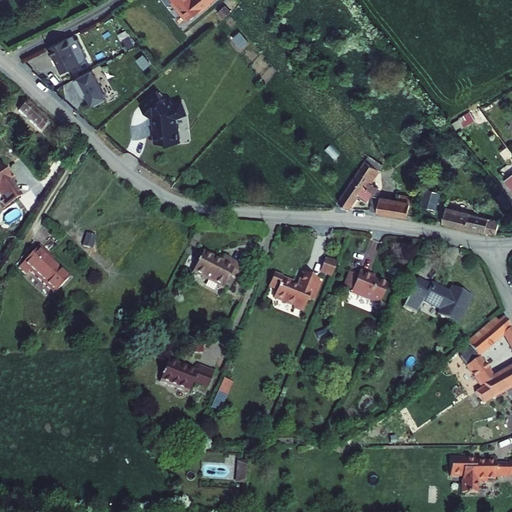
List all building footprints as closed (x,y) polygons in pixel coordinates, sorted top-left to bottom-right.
[(171,0),(180,11),(182,9),(188,17),(198,8),(199,9),(205,5),(204,4),(208,0),(171,0)] [(68,39),(49,48),(62,74),(81,65),(68,39)] [(94,106),(108,98),(92,71),(79,78),(75,80),(83,95),(87,93),(94,106)] [(0,99),(9,89),(0,82),(0,99)] [(156,89),(140,103),(149,115),(153,113),(155,117),(154,122),(152,128),(153,139),(165,139),(165,141),(179,139),(179,125),(177,126),(176,115),(186,110),(181,100),(173,102),(169,98),(166,100),(156,89)] [(49,123),(27,102),(19,110),(42,131),(49,123)] [(39,133),(30,144),(34,148),(44,137),(39,133)] [(45,139),(44,137),(34,148),(35,149),(45,139)] [(357,154),(329,195),(342,204),(351,190),(359,196),(365,186),(357,181),(370,162),(357,154)] [(13,181),(17,179),(12,170),(8,173),(0,158),(0,188),(0,189),(5,197),(2,199),(5,205),(21,195),(13,181)] [(511,166),(500,175),(511,190),(511,189),(511,166)] [(364,191),(361,204),(400,211),(404,191),(389,189),(388,195),(364,191)] [(437,205),(434,219),(479,228),(479,226),(482,215),(437,205)] [(40,247),(20,268),(25,274),(28,271),(53,294),(69,278),(44,254),(46,252),(40,247)] [(219,260),(201,253),(192,274),(224,287),(230,274),(237,277),(243,263),(222,254),(219,260)] [(322,261),(318,272),(328,276),(332,265),(322,261)] [(314,280),(298,273),(293,287),(287,285),(289,282),(278,277),(269,273),(264,287),(272,290),(269,298),(289,306),(289,308),(298,312),(303,300),(305,301),(305,300),(313,281),(314,280)] [(347,293),(346,295),(374,307),(382,288),(362,279),(363,277),(355,274),(353,278),(347,293)] [(339,289),(347,293),(353,278),(345,275),(339,289)] [(426,283),(413,276),(402,298),(398,305),(409,310),(412,303),(415,298),(436,308),(434,312),(453,322),(468,294),(448,284),(444,292),(439,289),(440,287),(427,280),(426,283)] [(318,283),(313,281),(305,300),(310,302),(318,283)] [(511,332),(503,316),(497,321),(494,318),(469,338),(466,341),(470,347),(467,349),(472,356),(476,353),(501,334),(511,351),(511,363),(496,373),(494,371),(490,373),(478,356),(474,358),(465,364),(478,383),(484,385),(474,391),(481,401),(511,384),(511,332)] [(196,369),(167,358),(158,379),(188,390),(193,380),(205,385),(212,369),(199,363),(196,369)] [(224,376),(211,406),(222,411),(234,381),(224,376)] [(469,455),(450,455),(450,472),(462,472),(462,490),(478,490),(477,477),(484,477),(484,478),(492,478),(492,476),(494,476),(494,472),(494,461),(494,457),(469,457),(469,455)] [(242,483),(244,461),(234,461),(232,482),(242,483)] [(511,470),(507,461),(494,461),(494,472),(511,472),(511,470)]
